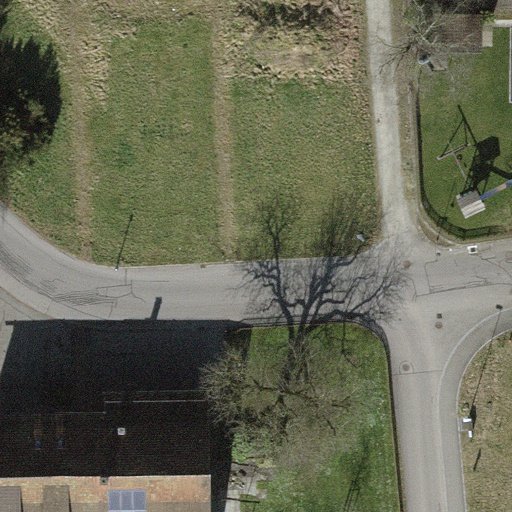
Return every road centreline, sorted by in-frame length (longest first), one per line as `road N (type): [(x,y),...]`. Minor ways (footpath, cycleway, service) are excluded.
road 1 (residential): [(0,241),(41,271),(133,298),(404,292)]
road 2 (residential): [(404,292),(422,511)]
